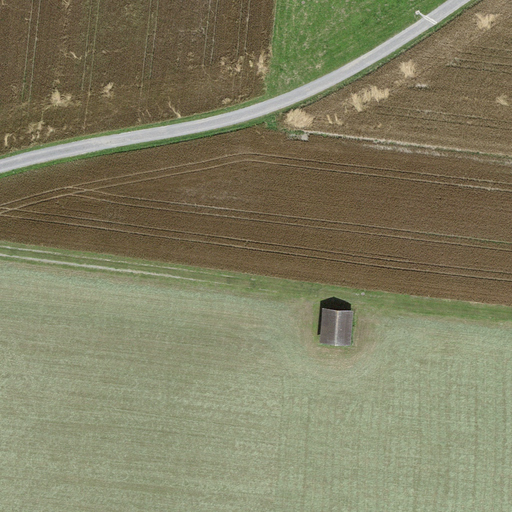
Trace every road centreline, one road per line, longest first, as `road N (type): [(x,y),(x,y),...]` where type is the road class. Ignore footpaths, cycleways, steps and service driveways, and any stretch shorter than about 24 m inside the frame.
road 1 (track): [(458,0),(380,51),(248,114),(0,166)]
road 2 (track): [(368,300),(0,255)]
